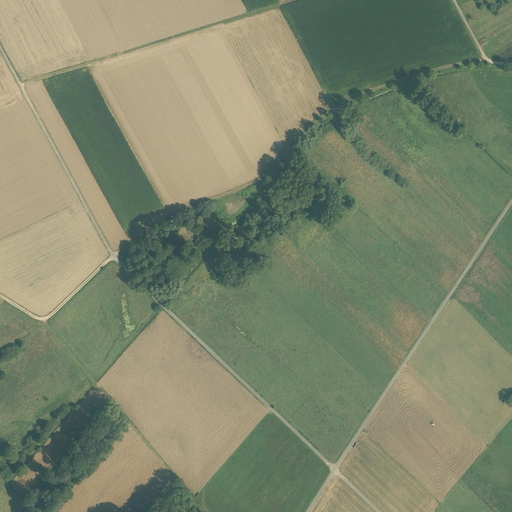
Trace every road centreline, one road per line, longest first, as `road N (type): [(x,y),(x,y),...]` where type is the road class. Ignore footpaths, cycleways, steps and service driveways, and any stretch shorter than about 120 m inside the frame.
road 1 (track): [(487,63),(393,87),(330,116),(261,184),(121,254),(46,325),(0,297)]
road 2 (track): [(334,470),(115,259),(0,45)]
road 3 (track): [(511,200),(334,470)]
road 4 (track): [(308,0),(23,89)]
road 5 (track): [(46,325),(203,511)]
